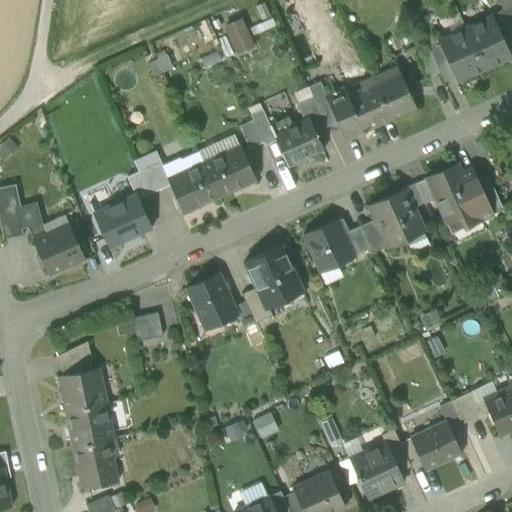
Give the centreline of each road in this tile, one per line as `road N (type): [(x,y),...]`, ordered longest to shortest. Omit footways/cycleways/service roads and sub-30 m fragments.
road 1 (residential): [(9,331),(511,104)]
road 2 (track): [(231,0),(76,68),(39,98),(32,48),(40,0)]
road 3 (residential): [(47,511),(9,331)]
